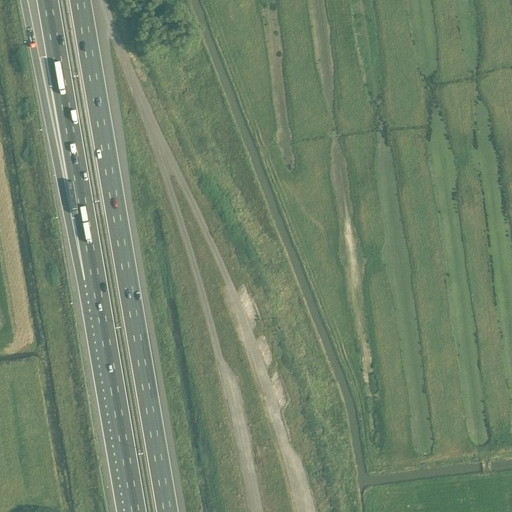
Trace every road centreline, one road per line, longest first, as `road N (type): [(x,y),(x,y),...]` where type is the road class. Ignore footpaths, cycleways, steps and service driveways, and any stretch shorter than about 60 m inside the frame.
road 1 (motorway): [(168,511),(80,0)]
road 2 (motorway): [(22,0),(59,177),(95,278)]
road 3 (motorway): [(47,0),(95,278)]
road 4 (motorway): [(95,278),(135,511)]
